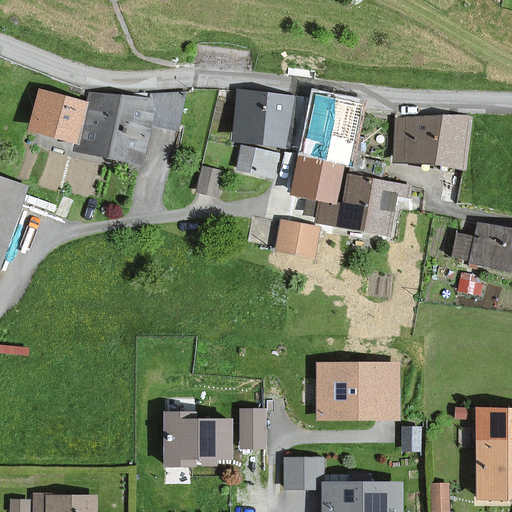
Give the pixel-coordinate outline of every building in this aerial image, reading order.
[(75,142),(86,103),(41,91),(31,130),(75,142)] [(364,101),(313,91),(301,154),(352,164),(364,101)] [(240,92),(235,139),(289,144),(294,97),(240,92)] [(186,93),(153,95),(151,100),(92,94),(77,151),(142,163),(151,123),(178,127),(186,93)] [(464,167),(470,116),(398,120),(397,161),(436,162),(464,167)] [(279,155),(243,147),(238,169),(274,177),(279,155)] [(343,166),(301,159),(294,195),(336,202),(343,166)] [(220,171),(203,167),(198,191),(215,195),(220,171)] [(320,201),(316,222),(329,224),(389,235),(397,195),(409,197),(411,185),(350,174),(344,205),(320,201)] [(0,265),(26,187),(0,178),(0,265)] [(314,256),(319,228),(282,221),(277,249),(314,256)] [(511,270),(511,230),(481,224),(478,240),(459,235),(455,257),(471,259),(470,262),(511,270)] [(398,363),(322,363),(321,418),(398,418),(398,363)] [(265,410),(242,410),(242,447),(265,446),(265,410)] [(511,411),(480,412),(480,499),(511,498),(511,411)] [(232,456),(232,420),(197,420),(197,413),(167,413),(167,464),(214,464),(214,456),(232,456)] [(419,450),(419,427),(404,427),(404,449),(419,450)] [(323,459),(285,459),(285,487),(324,487),(323,483),(323,459)] [(323,483),(324,487),(323,511),(401,511),(401,484),(323,483)] [(448,510),(448,484),(433,484),(433,510),(448,510)] [(52,493),(35,493),(34,511),(97,511),(97,496),(52,496),(52,493)] [(30,511),(30,500),(12,500),(12,511),(30,511)]
